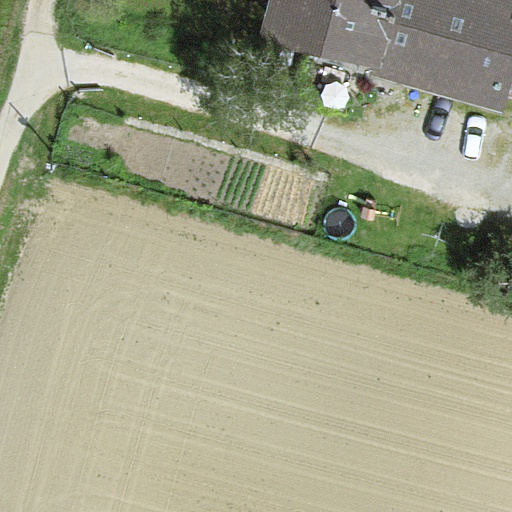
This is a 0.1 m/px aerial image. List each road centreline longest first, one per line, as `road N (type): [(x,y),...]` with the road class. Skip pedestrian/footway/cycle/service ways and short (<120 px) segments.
road 1 (track): [(31,61),(407,145),(511,156)]
road 2 (unclassified): [(0,152),(39,30)]
